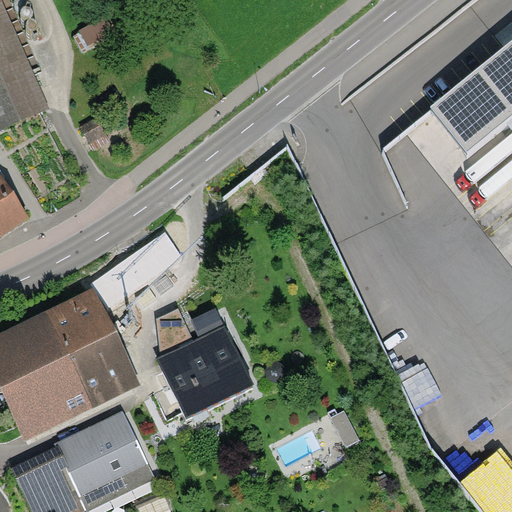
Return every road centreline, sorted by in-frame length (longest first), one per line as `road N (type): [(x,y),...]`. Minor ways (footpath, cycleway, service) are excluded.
road 1 (secondary): [(0,290),(92,244),(412,0)]
road 2 (unknown): [(332,63),(413,248),(454,281),(511,293)]
